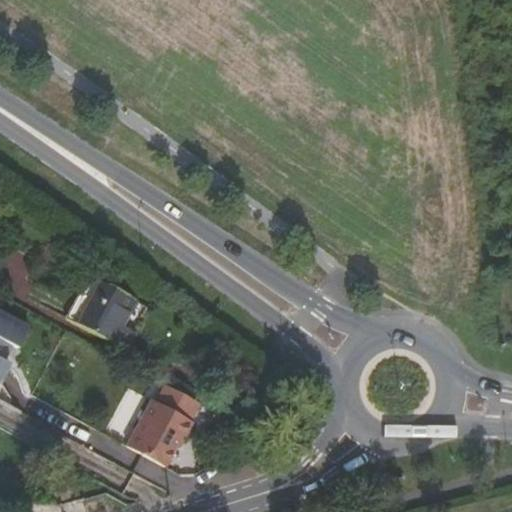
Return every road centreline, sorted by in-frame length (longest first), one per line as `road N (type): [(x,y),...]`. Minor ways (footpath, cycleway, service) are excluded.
road 1 (tertiary): [(0,117),(311,324),(353,366)]
road 2 (unknown): [(181,511),(0,417)]
road 3 (secondary): [(187,511),(304,474),(371,431)]
road 4 (secondary): [(448,401),(437,354),(408,338),(376,343),(353,366)]
